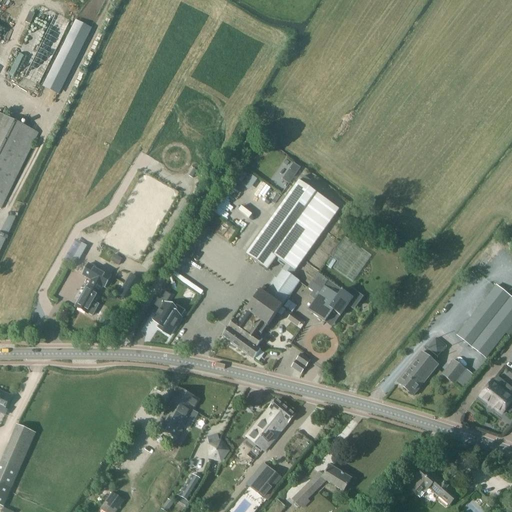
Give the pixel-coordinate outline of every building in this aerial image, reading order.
[(77,22),(44,88),(57,95),(91,29),(77,22)] [(0,209),(1,210),(39,134),(12,120),(6,117),(2,115),(0,114),(0,209)] [(282,180),(289,184),(301,168),(294,164),(282,180)] [(264,331),(267,326),(268,326),(287,299),(292,292),(300,281),(292,276),(295,271),(316,242),(338,210),(320,197),(319,196),(323,191),(303,177),(299,182),(247,255),(252,259),(267,270),(276,258),(287,265),(265,295),(262,293),(260,291),(246,311),(238,323),(234,319),(222,337),(231,344),(237,335),(245,340),(251,332),(248,330),(253,323),(264,331)] [(76,267),(87,247),(82,243),(70,264),(76,267)] [(118,265),(122,259),(114,254),(110,261),(118,265)] [(105,288),(111,277),(89,264),(82,275),(92,281),(88,287),(76,308),(87,314),(88,313),(93,316),(99,305),(94,303),(103,287),(105,288)] [(132,274),(120,296),(132,303),(145,282),(132,274)] [(342,291),(333,284),(328,281),(324,287),(307,310),(325,323),(331,314),(338,319),(349,304),(355,301),(357,302),(361,298),(351,290),(347,295),(342,291)] [(486,297),(456,335),(471,347),(510,298),(495,286),(486,297)] [(161,326),(159,330),(170,337),(181,319),(173,314),(175,312),(165,306),(171,297),(163,292),(154,307),(161,311),(154,322),(161,326)] [(300,298),(292,292),(287,299),(295,305),(300,298)] [(486,359),(511,325),(511,299),(510,298),(471,347),(486,359)] [(298,327),(303,321),(292,313),(288,319),(298,327)] [(258,346),(262,340),(259,337),(264,331),(253,323),(248,330),(251,332),(245,340),(247,342),(248,341),(256,347),(258,346)] [(247,342),(245,340),(237,335),(231,344),(254,360),(261,350),(258,349),(260,347),(258,346),(256,347),(248,341),(247,342)] [(413,396),(437,365),(430,360),(433,356),(424,349),(421,352),(397,383),(413,396)] [(301,355),(291,368),(301,375),(311,361),(301,355)] [(453,360),(441,375),(454,385),(466,370),(453,360)] [(511,410),(511,399),(506,395),(502,392),(496,387),(490,382),(484,390),(479,396),(485,401),(502,414),(505,410),(507,412),(510,414),(511,410)] [(193,422),(197,414),(192,411),(198,400),(177,388),(155,426),(177,438),(187,419),(193,422)] [(0,412),(6,415),(8,411),(5,410),(10,397),(0,392),(0,412)] [(264,452),(295,416),(276,400),(246,437),(264,452)] [(0,506),(3,508),(19,471),(35,434),(17,426),(0,464),(0,506)] [(217,435),(207,438),(209,445),(210,445),(219,441),(217,437),(217,435)] [(222,443),(219,441),(210,445),(209,445),(208,448),(208,456),(210,458),(218,460),(221,459),(225,453),(226,449),(222,443)] [(444,467),(451,455),(452,453),(440,446),(434,456),(436,457),(434,461),(444,467)] [(437,477),(431,472),(435,468),(430,464),(422,472),(419,470),(405,485),(420,498),(428,488),(438,497),(439,496),(449,505),(458,495),(438,477),(437,477)] [(269,491),(280,478),(266,466),(257,477),(255,475),(247,485),(262,498),(263,498),(267,501),(273,495),(269,491)] [(321,478),(343,492),(351,479),(329,466),(323,476),(321,478)] [(189,502),(202,481),(192,475),(180,496),(189,502)] [(318,489),(318,488),(311,481),(292,500),(299,508),(318,489)] [(103,511),(117,511),(125,501),(113,493),(101,510),(103,511)] [(280,511),(285,507),(281,503),(283,501),(279,498),(267,511),(280,511)] [(495,511),(498,508),(488,499),(486,502),(495,511)]
